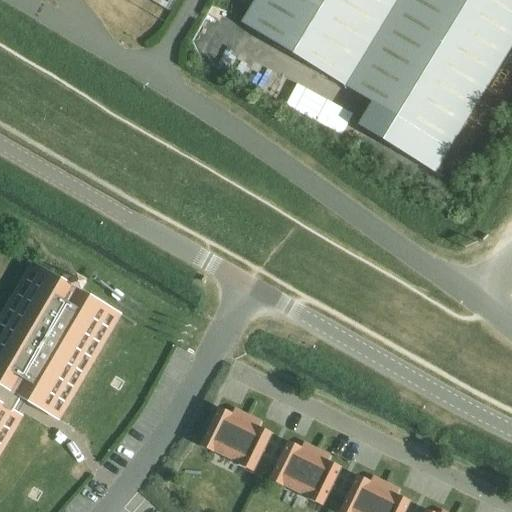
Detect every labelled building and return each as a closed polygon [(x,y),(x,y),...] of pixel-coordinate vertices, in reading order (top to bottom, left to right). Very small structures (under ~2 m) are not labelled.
[(256,0),(242,24),(415,130),(448,150),(511,45),(511,1),(510,0),(256,0)] [(259,72),(268,52),(234,38),(226,59),(259,72)] [(272,81),(310,99),(320,78),(282,61),(272,81)] [(409,153),(432,168),(445,151),(422,135),(409,153)] [(0,453),(30,403),(58,420),(120,315),(32,264),(0,317),(0,453)] [(231,459),(249,423),(224,410),(206,446),(231,459)] [(249,423),(231,459),(256,472),(274,436),(249,423)] [(300,491),(318,455),(293,442),(275,478),(300,491)] [(318,455),(300,491),(326,504),(344,468),(318,455)] [(374,511),(385,490),(360,477),(341,511),(374,511)] [(385,490),(374,511),(406,511),(411,503),(385,490)]
